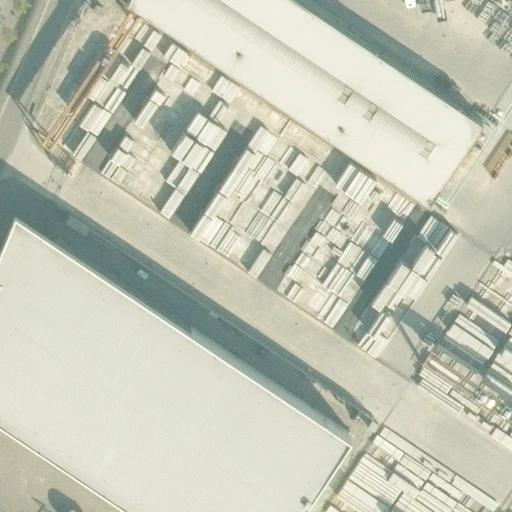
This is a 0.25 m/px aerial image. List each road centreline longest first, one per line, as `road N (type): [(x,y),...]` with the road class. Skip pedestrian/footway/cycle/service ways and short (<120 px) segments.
road 1 (unclassified): [(511,499),(1,148)]
road 2 (unclassified): [(1,148),(62,0)]
road 3 (unknown): [(399,0),(511,59)]
